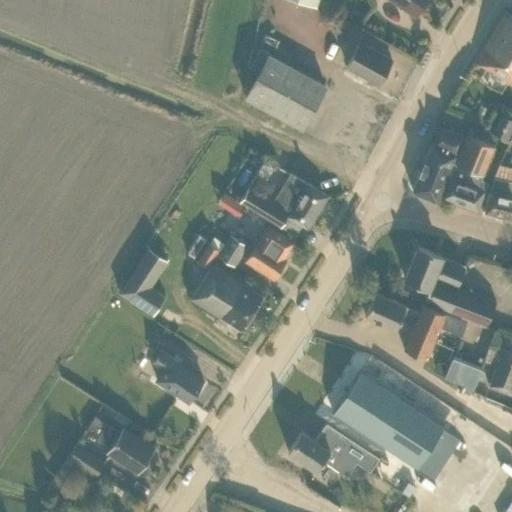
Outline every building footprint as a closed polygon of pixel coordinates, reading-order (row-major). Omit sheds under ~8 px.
[(392,0),(415,14),(424,0),(392,0)] [(511,14),(503,9),(473,59),(511,82),(511,14)] [(359,41),(345,65),(377,83),(390,58),(359,41)] [(244,97),(301,127),(324,84),(268,54),(244,97)] [(511,119),(500,114),(493,131),(506,136),(511,122),(511,119)] [(412,190),(436,200),(463,135),(440,125),(432,144),(431,144),(412,190)] [(491,144),(464,134),(451,172),(450,171),(441,197),(476,210),(486,181),(479,178),(491,144)] [(286,214),(306,226),(326,194),(290,172),(271,202),(247,187),(239,201),(279,226),(286,214)] [(484,211),(511,218),(511,180),(492,176),(484,211)] [(244,259),(272,278),(285,258),(283,257),(293,241),(267,224),(244,259)] [(208,241),(219,249),(216,253),(235,265),(248,245),(218,225),(208,241)] [(208,266),(216,253),(219,249),(208,241),(196,259),(208,266)] [(117,290),(151,313),(164,292),(149,282),(166,257),(147,245),(117,290)] [(416,246),(403,277),(428,288),(424,299),(460,314),(460,316),(485,326),(495,302),(456,285),(464,265),(416,246)] [(219,315),(240,329),(261,295),(240,282),(242,278),(214,260),(188,299),(217,318),(219,315)] [(374,292),(364,315),(395,328),(398,319),(412,325),(402,348),(425,358),(444,313),(421,303),(418,312),(404,306),(404,305),(374,292)] [(179,361),(162,349),(164,345),(150,336),(145,344),(158,352),(153,359),(164,366),(155,379),(188,401),(203,379),(178,363),(179,361)] [(488,384),(510,393),(511,388),(511,352),(502,348),(488,384)] [(452,357),(444,377),(474,389),(482,368),(452,357)] [(123,375),(144,388),(152,376),(131,363),(123,375)] [(333,412),(334,411),(417,465),(443,425),(360,371),(361,370),(360,369),(332,411),(333,412)] [(462,408),(469,394),(447,383),(440,397),(462,408)] [(301,430),(288,450),(315,468),(322,458),(346,474),(355,461),(369,470),(377,458),(324,422),(313,437),(301,430)] [(107,451),(136,470),(152,447),(122,427),(119,432),(106,423),(96,437),(110,446),(107,451)] [(68,458),(95,475),(105,460),(78,442),(68,458)] [(390,497),(403,506),(417,486),(403,477),(390,497)]
